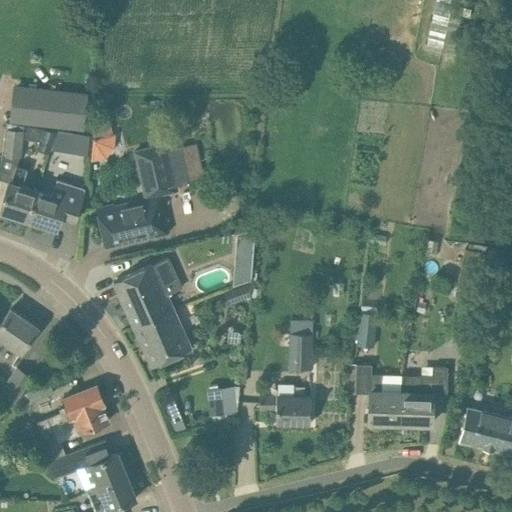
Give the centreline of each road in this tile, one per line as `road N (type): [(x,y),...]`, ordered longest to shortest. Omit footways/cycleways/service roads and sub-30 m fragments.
road 1 (tertiary): [(185,511),(148,418),(94,320),(24,261),(0,252)]
road 2 (residential): [(511,483),(385,464),(192,511)]
